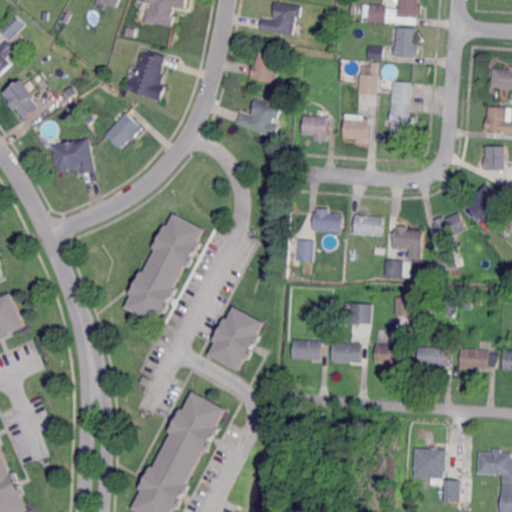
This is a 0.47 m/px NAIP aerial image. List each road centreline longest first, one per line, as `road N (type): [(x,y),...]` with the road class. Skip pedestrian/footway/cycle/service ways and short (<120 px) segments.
road 1 (residential): [(211,511),(261,404),(252,385),(193,350),(187,334),(250,224),(254,199),(233,153),(190,129)]
road 2 (residential): [(78,320),(86,402),(79,511),(105,460),(105,406),(78,320)]
road 3 (residential): [(45,228),(112,200),(172,152),(216,74),(228,0)]
road 4 (residential): [(511,412),(284,397)]
road 5 (residential): [(0,151),(45,228),(78,320)]
road 6 (residential): [(460,0),(449,148),(436,171)]
road 7 (residential): [(436,171),(416,180),(299,172)]
